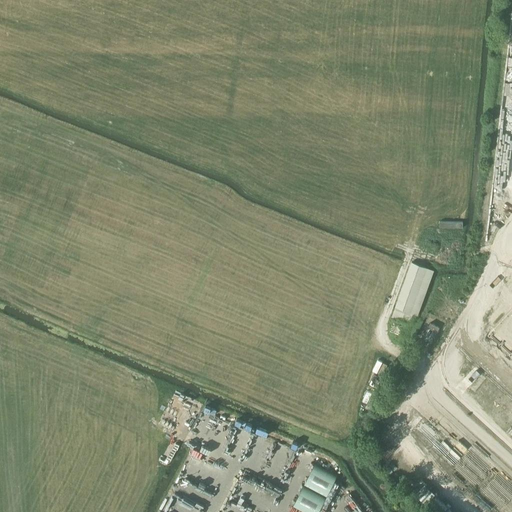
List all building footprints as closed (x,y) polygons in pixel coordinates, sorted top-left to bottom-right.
[(412,261),(392,316),(409,323),(413,313),(417,314),(434,270),(412,261)] [(511,310),(489,335),(511,356),(511,310)] [(428,327),(437,332),(440,327),(431,322),(428,327)] [(375,389),(363,411),(368,413),(379,391),(375,389)] [(315,463),(305,483),(327,494),(337,475),(315,463)] [(304,485),(294,505),(307,511),(318,511),(326,496),(304,485)]
